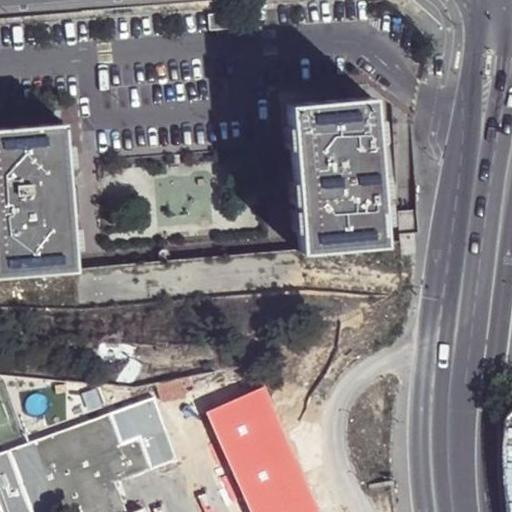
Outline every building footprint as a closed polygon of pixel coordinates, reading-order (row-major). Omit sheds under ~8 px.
[(288,100),(301,250),(386,242),(375,93),(288,100)] [(0,124),(0,273),(78,267),(66,118),(0,124)] [(182,377),(158,381),(163,398),(186,394),(182,377)] [(150,383),(126,387),(129,398),(151,394),(150,383)] [(320,511),(267,387),(208,414),(251,511),(320,511)] [(113,482),(116,482),(150,468),(139,436),(127,406),(9,448),(31,511),(62,511),(79,506),(81,511),(140,511),(140,510),(133,511),(126,511),(127,511),(124,511),(111,511),(99,479),(111,475),(113,482)] [(153,431),(139,436),(150,468),(166,462),(153,431)] [(124,511),(127,511),(116,482),(113,482),(111,475),(99,479),(111,511),(124,511)]
